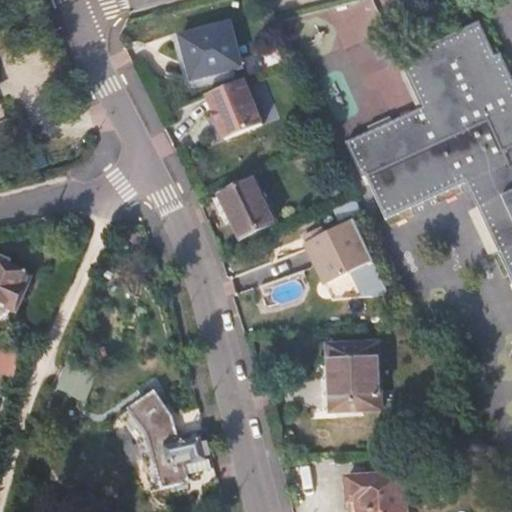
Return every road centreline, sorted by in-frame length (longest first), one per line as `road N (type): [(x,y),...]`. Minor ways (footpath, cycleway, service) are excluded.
road 1 (residential): [(270,511),(158,165)]
road 2 (residential): [(158,165),(82,11)]
road 3 (residential): [(0,207),(158,165)]
